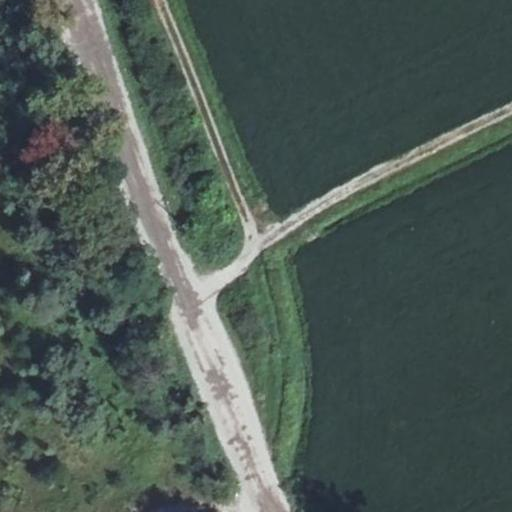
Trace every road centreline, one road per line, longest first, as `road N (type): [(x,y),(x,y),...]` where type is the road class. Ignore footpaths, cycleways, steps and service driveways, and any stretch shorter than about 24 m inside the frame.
road 1 (track): [(185,302),(254,243),(160,0)]
road 2 (track): [(185,302),(77,0)]
road 3 (track): [(254,243),(511,109)]
road 4 (track): [(251,461),(185,302)]
